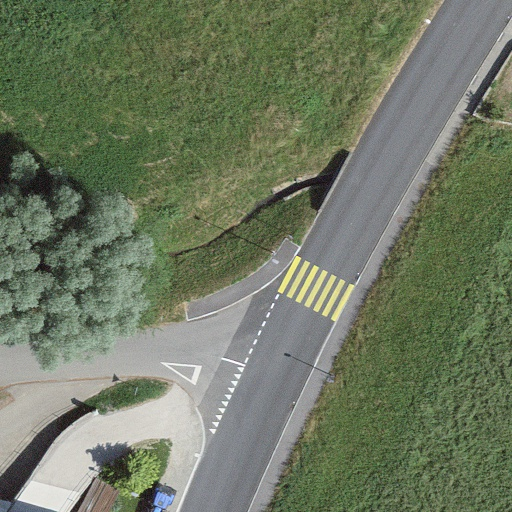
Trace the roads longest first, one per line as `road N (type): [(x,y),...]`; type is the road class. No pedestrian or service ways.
road 1 (secondary): [(482,0),(276,376)]
road 2 (unclassified): [(276,376),(216,355),(162,351),(0,364)]
road 3 (secondary): [(276,376),(213,511)]
